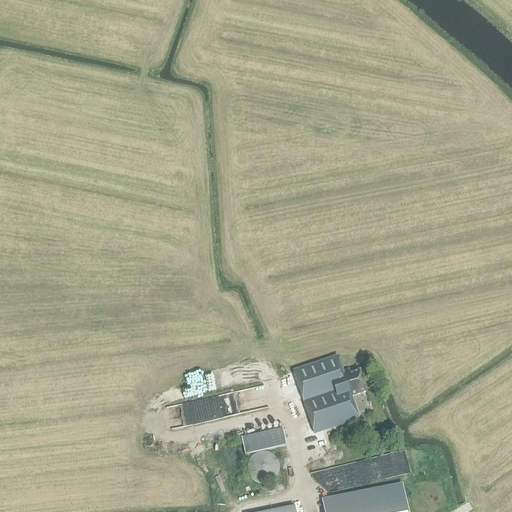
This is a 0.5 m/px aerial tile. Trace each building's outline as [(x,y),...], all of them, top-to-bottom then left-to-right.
[(340,360),(294,375),(308,416),(313,435),(314,435),(317,445),(326,443),(322,431),(358,419),(359,419),(358,416),(351,396),(366,391),(358,370),(350,373),(348,369),(343,370),(342,369),(340,360)] [(169,429),(236,415),(235,409),(224,411),(221,395),(164,407),(169,429)] [(240,438),(244,455),(285,446),(282,428),(240,438)] [(385,429),(378,431),(382,441),(388,438),(385,429)] [(278,473),(279,468),(278,463),(276,458),(272,455),(268,453),(263,452),(258,453),(253,455),(250,458),(248,463),(247,468),(248,473),(250,477),(253,481),(258,483),(263,484),(268,483),(272,481),(276,477),(278,473)] [(321,499),(323,511),(407,511),(402,483),(321,499)] [(282,485),(270,489),(272,494),(284,490),(282,485)]
